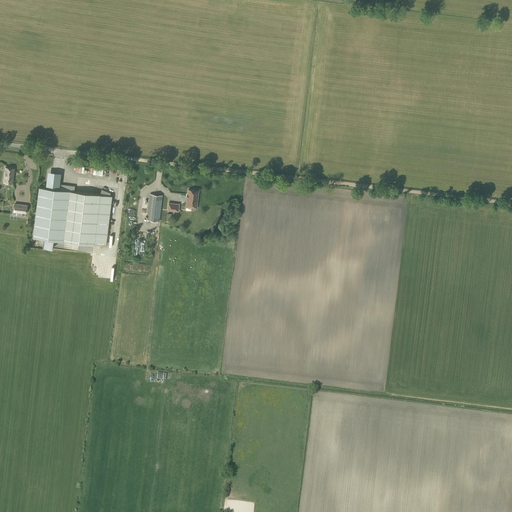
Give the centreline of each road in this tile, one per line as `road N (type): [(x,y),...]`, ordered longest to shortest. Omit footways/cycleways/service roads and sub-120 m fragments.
road 1 (track): [(79,153),(511,205)]
road 2 (unknown): [(58,151),(65,175),(106,183),(118,195),(107,276)]
